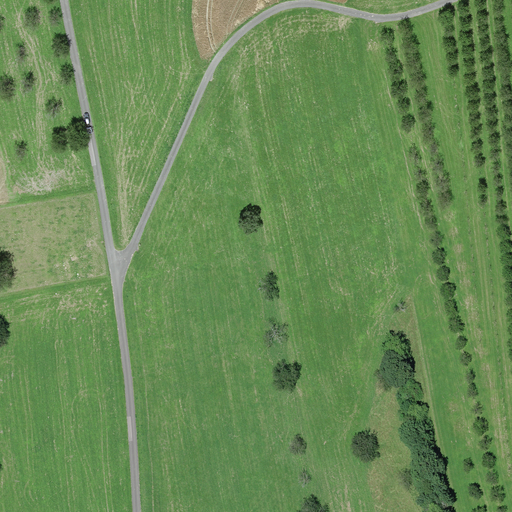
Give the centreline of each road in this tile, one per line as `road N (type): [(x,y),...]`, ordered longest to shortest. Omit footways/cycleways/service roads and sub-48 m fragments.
road 1 (unclassified): [(137,511),(115,277),(61,0)]
road 2 (track): [(446,0),(374,18),(295,3),(234,37),(206,76),(115,277)]
